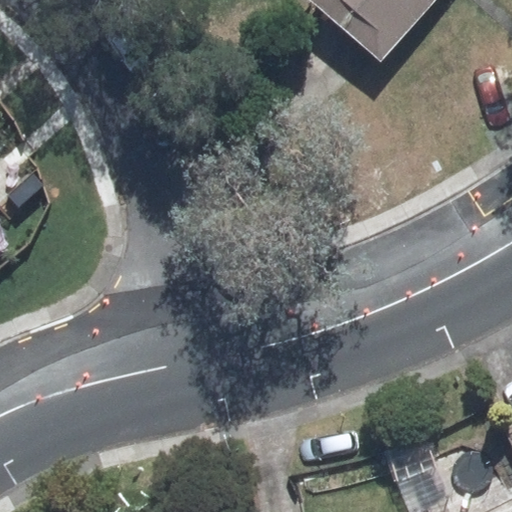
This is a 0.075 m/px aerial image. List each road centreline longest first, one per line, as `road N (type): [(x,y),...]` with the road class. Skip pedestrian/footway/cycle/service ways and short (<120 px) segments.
road 1 (residential): [(56,0),(108,60),(135,114),(187,358)]
road 2 (tertiary): [(187,358),(415,293),(511,252)]
road 3 (tertiary): [(0,420),(187,358)]
